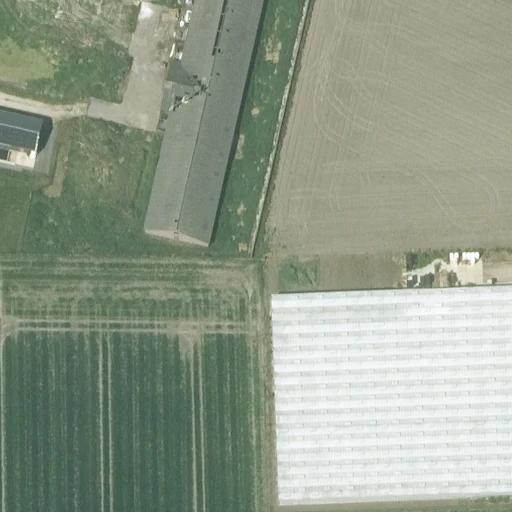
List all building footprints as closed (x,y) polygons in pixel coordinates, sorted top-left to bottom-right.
[(0,0),(0,5),(134,32),(140,0),(0,0)] [(195,0),(165,136),(143,234),(208,249),(228,162),(264,0),(195,0)] [(0,78),(117,105),(127,60),(22,36),(18,51),(0,46),(0,78)] [(108,188),(125,125),(86,115),(70,178),(108,188)] [(0,117),(0,149),(35,157),(42,127),(0,117)] [(511,291),(271,301),(278,506),(511,497),(511,291)]
